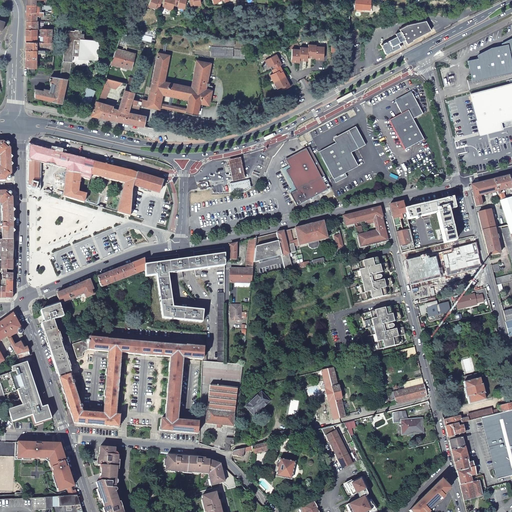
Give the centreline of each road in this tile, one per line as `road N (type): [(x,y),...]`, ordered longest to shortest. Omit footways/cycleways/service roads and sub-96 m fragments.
road 1 (residential): [(383,201),(461,511)]
road 2 (primary): [(310,104),(241,137),(175,146),(17,117)]
road 3 (primary): [(199,155),(260,140),(420,58)]
road 4 (residential): [(383,201),(182,247)]
road 5 (residential): [(152,446),(163,364),(126,360),(122,443)]
road 6 (residential): [(511,369),(460,182)]
road 7 (residential): [(163,249),(22,302)]
road 8 (primary): [(18,126),(165,155)]
road 9 (residential): [(152,446),(222,457),(274,511)]
road 10 (secondary): [(67,438),(22,302)]
road 11 (residential): [(158,133),(17,111)]
road 12 (residential): [(460,182),(420,58)]
